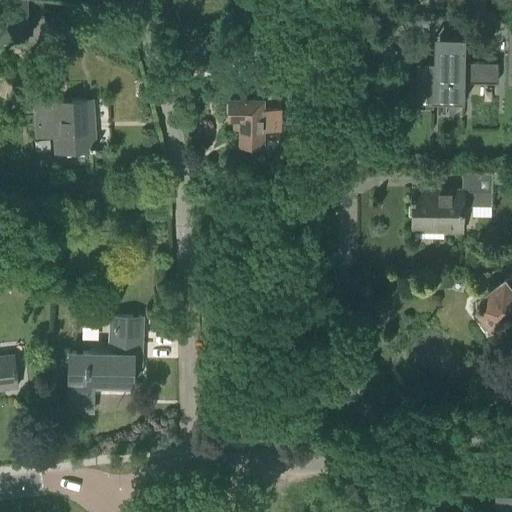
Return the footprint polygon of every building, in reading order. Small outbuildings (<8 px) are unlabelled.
[(0,32),(27,31),(26,5),(0,6),(0,32)] [(432,101),(461,102),(462,53),(463,35),(436,34),(436,36),(440,36),(439,61),(416,60),(415,104),(432,104),(432,101)] [(259,94),(281,94),(280,59),(258,59),(259,94)] [(262,100),(230,99),(230,103),(227,104),(227,111),(229,113),(229,117),(235,117),(235,127),(241,127),(240,142),(262,143),(262,127),(276,127),(277,109),(262,109),(262,100)] [(55,135),(56,150),(95,148),(95,145),(93,145),(93,129),(86,129),(85,100),(34,102),(37,136),(55,135)] [(0,186),(0,196),(13,197),(13,187),(0,186)] [(458,230),(459,190),(413,189),(412,229),(458,230)] [(466,190),(465,204),(490,205),(491,191),(466,190)] [(511,268),(473,298),(473,301),(480,311),(479,317),(485,324),(491,325),(507,318),(511,325),(511,268)] [(140,316),(120,316),(116,316),(116,351),(68,350),(68,410),(92,410),(93,383),(132,384),(132,365),(140,365),(140,316)] [(0,386),(18,385),(16,365),(15,355),(0,356),(0,386)] [(511,504),(511,473),(501,474),(502,505),(511,504)]
